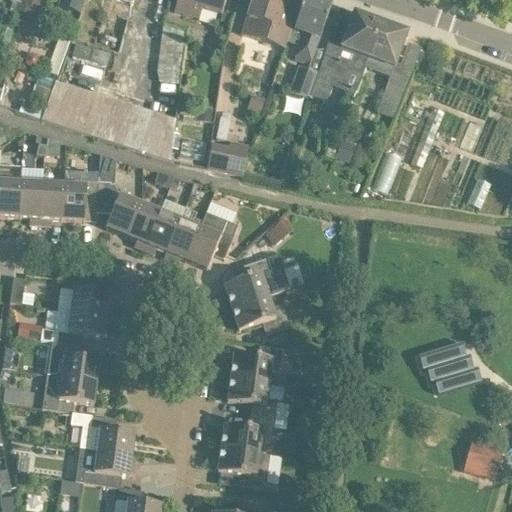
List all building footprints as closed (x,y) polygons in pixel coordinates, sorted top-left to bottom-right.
[(26,0),(21,20),(32,23),(37,15),(37,10),(39,0),(26,0)] [(60,0),(57,8),(79,16),(85,0),(60,0)] [(178,0),(174,15),(197,22),(200,13),(220,19),(226,0),(178,0)] [(253,0),(253,3),(242,39),(283,52),(285,44),(290,31),(294,18),(281,14),(285,0),(253,0)] [(305,0),(294,32),(303,36),(294,62),(309,68),(331,9),(305,0)] [(309,98),(322,103),(325,104),(331,89),(354,97),(355,94),(379,27),(353,17),(337,60),(324,55),(317,76),(309,98)] [(356,94),(369,60),(394,69),(406,37),(379,27),(355,94),(356,94)] [(184,34),(163,30),(157,74),(159,84),(177,86),(184,34)] [(309,98),(317,76),(298,69),(288,95),(307,102),(309,98)] [(412,76),(394,69),(390,81),(388,80),(376,115),(393,121),(412,76)] [(53,84),(51,93),(47,106),(41,123),(170,164),(174,123),(53,84)] [(30,101),(47,106),(51,93),(35,87),(30,101)] [(245,115),(258,119),(264,102),(251,98),(245,115)] [(199,110),(197,124),(210,126),(212,112),(199,110)] [(341,143),(335,161),(347,166),(354,148),(341,143)] [(242,180),(248,149),(229,145),(228,151),(211,148),(206,172),(242,180)] [(44,160),(46,149),(38,147),(35,158),(44,160)] [(46,149),(44,160),(50,161),(53,151),(46,149)] [(386,194),(400,159),(387,154),(373,189),(386,194)] [(118,199),(113,188),(115,163),(99,159),(98,176),(96,211),(96,217),(111,218),(118,199)] [(0,220),(18,222),(20,187),(21,172),(0,171),(0,220)] [(84,217),(96,217),(96,211),(98,176),(64,174),(63,189),(61,224),(84,226),(84,224),(84,217)] [(173,181),(157,177),(154,187),(170,191),(173,181)] [(177,193),(180,183),(173,181),(170,191),(177,193)] [(29,229),(39,229),(41,188),(20,187),(18,222),(29,222),(29,229)] [(41,188),(39,229),(50,230),(50,224),(61,224),(63,189),(41,188)] [(126,241),(140,208),(118,199),(111,218),(106,231),(105,231),(104,232),(126,241)] [(134,250),(144,255),(160,216),(140,208),(126,241),(136,245),(134,250)] [(160,216),(144,255),(153,258),(156,253),(165,257),(179,224),(160,216)] [(205,217),(199,232),(185,264),(207,273),(208,272),(207,272),(212,259),(223,263),(236,229),(205,217)] [(277,237),(287,228),(282,222),(265,237),(274,246),(281,240),(277,237)] [(185,264),(199,232),(179,224),(165,257),(163,262),(173,266),(176,261),(185,264)] [(288,293),(284,280),(277,258),(242,270),(245,282),(223,289),(231,312),(266,300),(288,293)] [(13,281),(9,306),(21,308),(24,283),(13,281)] [(70,315),(105,320),(108,298),(73,293),(70,315)] [(238,334),(260,327),(264,338),(288,330),(281,307),(270,311),(266,300),(231,312),(238,334)] [(105,320),(70,315),(58,313),(55,334),(41,333),(39,344),(55,346),(81,350),(82,339),(102,342),(105,320)] [(17,341),(26,342),(28,328),(19,327),(17,341)] [(79,361),(81,350),(55,346),(54,358),(65,360),(62,381),(96,386),(99,364),(79,361)] [(424,357),(431,398),(477,390),(469,348),(424,357)] [(259,350),(257,361),(233,358),(230,382),(267,387),(268,375),(281,376),(284,353),(259,350)] [(96,386),(62,381),(46,379),(41,413),(71,417),(73,406),(93,409),(96,386)] [(325,381),(314,380),(313,390),(323,392),(325,381)] [(249,420),(274,423),(276,407),(284,408),(287,390),(267,387),(230,382),(227,405),(250,408),(249,420)] [(1,408),(14,410),(16,394),(3,392),(1,408)] [(81,430),(79,451),(131,458),(134,437),(115,435),(116,423),(71,417),(70,429),(81,430)] [(223,429),(220,452),(257,457),(259,445),(271,446),(274,423),(249,420),(247,432),(223,429)] [(462,475),(493,483),(501,455),(470,447),(462,475)] [(131,458),(79,451),(74,486),(82,487),(107,490),(109,479),(128,482),(131,458)] [(264,495),(267,470),(269,459),(257,457),(220,452),(217,476),(240,479),(239,491),(264,495)] [(29,461),(18,460),(17,473),(28,474),(29,461)] [(0,473),(0,484),(8,483),(6,473),(0,473)] [(0,495),(10,493),(8,483),(0,484),(0,495)] [(80,500),(82,487),(74,486),(60,484),(58,497),(80,500)] [(144,495),(119,492),(117,503),(114,503),(113,511),(161,511),(162,509),(142,507),(144,495)]
